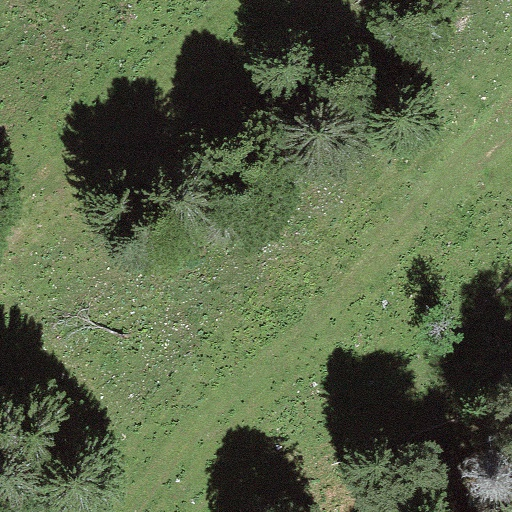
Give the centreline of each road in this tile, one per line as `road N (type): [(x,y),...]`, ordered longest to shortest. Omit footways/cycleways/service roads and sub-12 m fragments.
road 1 (track): [(511,132),(176,511)]
road 2 (track): [(225,0),(0,207)]
